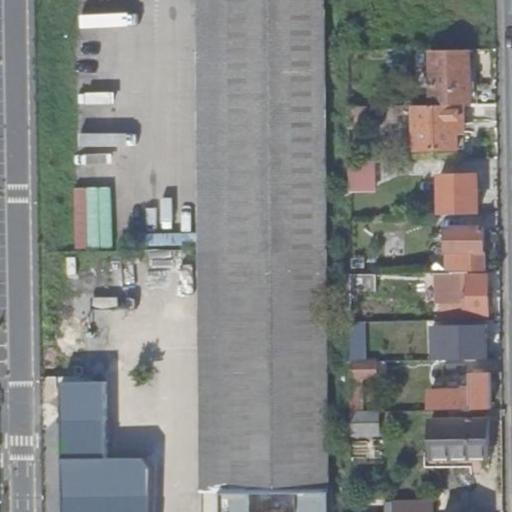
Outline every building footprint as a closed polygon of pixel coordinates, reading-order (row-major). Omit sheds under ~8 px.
[(220,0),(221,91),(326,91),(324,0),(220,0)] [(473,105),(472,50),(434,50),(435,106),(465,105),(473,105)] [(222,251),(327,251),(326,91),(221,91),(222,251)] [(465,125),(465,105),(435,106),(417,106),(418,150),(460,150),(459,125),(465,125)] [(353,188),(380,187),(380,159),(352,159),(353,188)] [(443,215),(480,214),(479,175),(442,176),(443,215)] [(448,229),(448,270),(486,268),(485,229),(448,229)] [(329,511),(327,251),(222,251),(224,511),(329,511)] [(445,320),(473,319),(473,315),(490,315),(490,275),(471,276),(471,272),(454,272),(455,303),(445,303),(445,320)] [(353,275),(353,290),(378,290),(378,274),(353,275)] [(488,319),(473,319),(445,320),(445,339),(456,339),(456,359),(489,359),(488,319)] [(442,360),(456,359),(456,339),(445,339),(445,347),(442,347),(442,360)] [(354,411),(365,411),(365,377),(379,376),(378,360),(354,361),(354,411)] [(456,409),(493,408),(493,373),(474,374),(474,375),(458,376),(458,390),(455,390),(456,409)] [(381,410),(365,411),(354,411),(354,435),(381,434),(381,410)] [(489,421),(431,421),(431,457),(489,457),(489,421)] [(436,511),(436,501),(394,502),(394,511),(436,511)]
